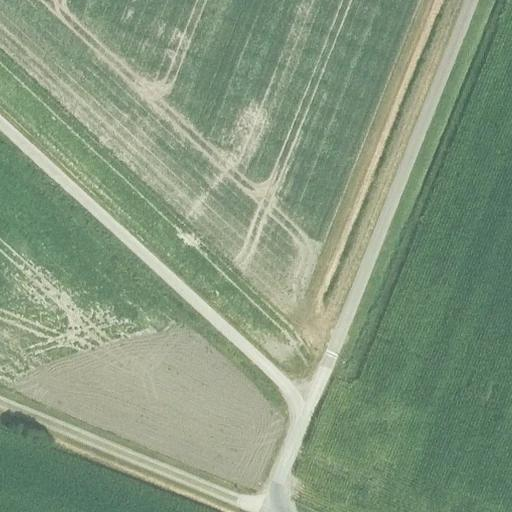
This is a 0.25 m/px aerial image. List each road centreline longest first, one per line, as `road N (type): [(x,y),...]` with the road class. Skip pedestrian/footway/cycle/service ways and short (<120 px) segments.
road 1 (unclassified): [(301,428),(474,0)]
road 2 (unclassified): [(301,428),(299,406),(277,378),(0,122)]
